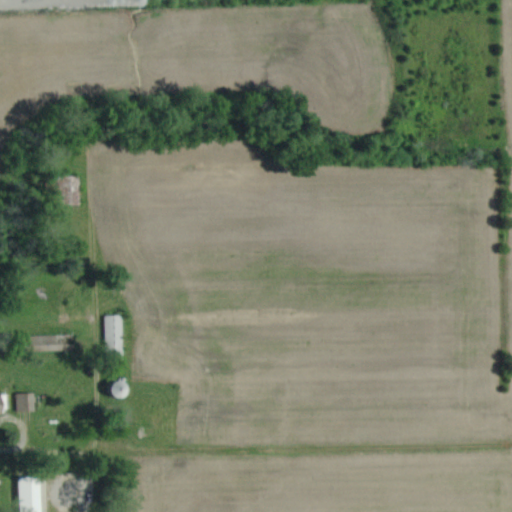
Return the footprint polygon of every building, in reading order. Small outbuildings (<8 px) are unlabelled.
[(83,202),(82,174),(62,175),(63,203),(83,202)] [(125,314),(108,314),(108,353),(126,353),(125,314)] [(115,396),(131,393),(129,378),(113,380),(115,396)] [(37,391),(18,392),(19,410),(37,409),(37,391)] [(44,511),(43,475),(22,475),(22,511),(44,511)]
